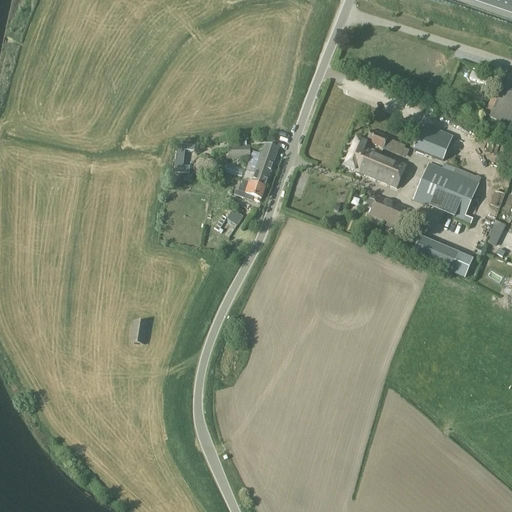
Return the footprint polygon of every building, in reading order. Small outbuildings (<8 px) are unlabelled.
[(511,129),(511,88),(506,86),(490,118),(511,129)] [(423,126),(413,151),(442,163),(453,138),(423,126)] [(384,149),(388,139),(371,131),(366,142),(384,149)] [(397,190),(406,167),(364,149),(366,144),(355,140),(344,168),(397,190)] [(178,146),(175,174),(189,175),(189,168),(183,168),(184,152),(194,152),(194,147),(178,146)] [(246,173),(243,181),(265,189),(278,150),(265,146),(255,175),(253,174),(246,173)] [(228,161),(250,159),(249,147),(227,148),(228,161)] [(205,157),(201,169),(207,171),(211,160),(205,157)] [(463,222),(479,185),(429,164),(413,201),(463,222)] [(242,181),(238,192),(255,198),(254,200),(255,201),(259,203),(260,200),(261,200),(265,189),(243,181),(242,181)] [(365,208),(371,211),(370,215),(399,227),(409,232),(413,222),(402,218),(406,209),(377,197),(375,202),(369,199),(365,208)] [(237,226),(242,218),(232,212),(227,220),(237,226)] [(420,238),(411,257),(464,280),(473,261),(420,238)] [(144,346),(147,324),(134,323),(131,344),(144,346)]
